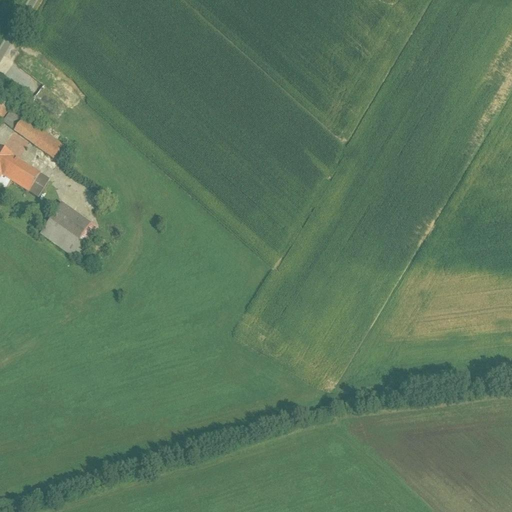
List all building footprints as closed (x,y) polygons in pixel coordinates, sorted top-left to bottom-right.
[(12,106),(0,97),(0,120),(2,122),(12,106)] [(24,121),(12,112),(3,125),(14,133),(24,121)] [(24,121),(14,133),(21,138),(30,126),(24,121)] [(71,142),(65,150),(30,126),(21,138),(106,200),(115,187),(77,159),(83,151),(71,142)] [(14,160),(0,151),(0,181),(2,178),(14,160)] [(41,177),(14,160),(2,178),(29,195),(41,177)] [(91,228),(61,207),(50,223),(79,244),(91,228)] [(79,244),(50,223),(41,236),(77,262),(86,249),(79,244)]
